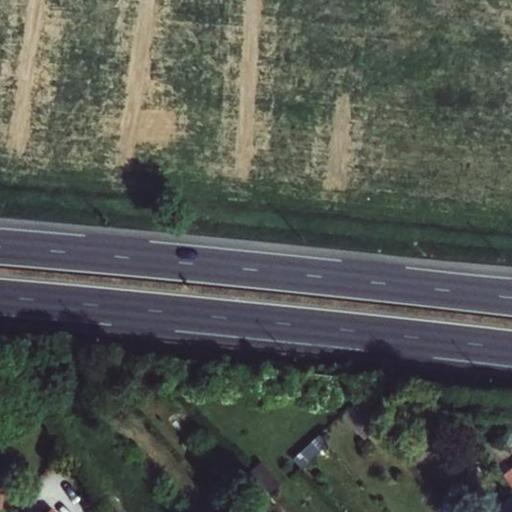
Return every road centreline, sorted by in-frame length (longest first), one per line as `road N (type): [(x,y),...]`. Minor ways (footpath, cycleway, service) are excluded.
road 1 (trunk): [(511,297),(0,246)]
road 2 (trunk): [(0,297),(511,348)]
